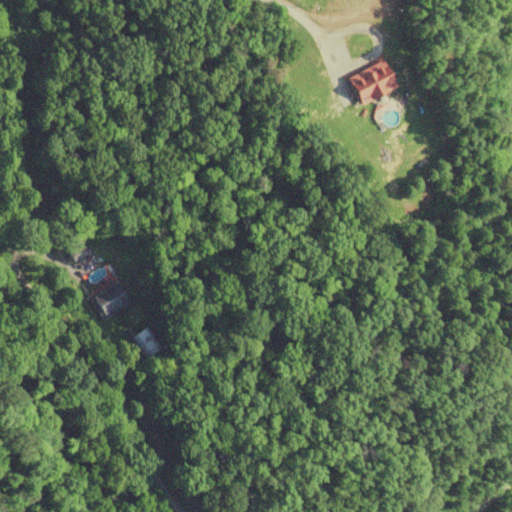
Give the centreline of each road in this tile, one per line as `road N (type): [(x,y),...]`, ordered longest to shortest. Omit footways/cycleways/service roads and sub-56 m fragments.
road 1 (residential): [(173,511),(0,235)]
road 2 (residential): [(267,0),(330,46),(354,95)]
